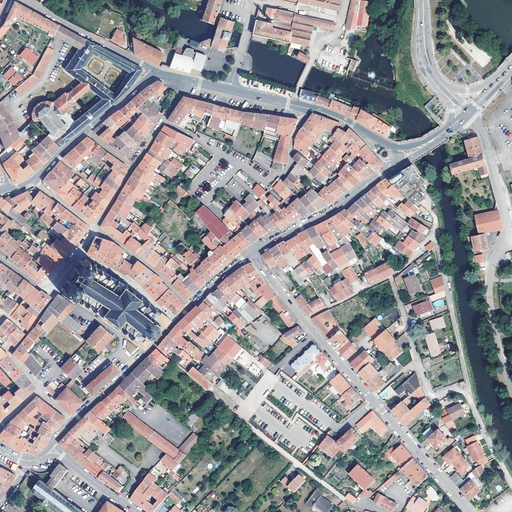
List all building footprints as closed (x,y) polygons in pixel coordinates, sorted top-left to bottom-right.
[(338,10),(340,3),(324,0),(322,0),(321,7),(329,8),(338,10)] [(350,12),(369,16),(371,3),(356,0),(355,0),(352,0),(351,5),(350,12)] [(54,35),(59,25),(50,21),(37,14),(24,7),(15,2),(5,23),(6,24),(16,15),(21,18),(54,35)] [(220,6),(218,5),(208,2),(206,8),(216,11),(218,12),(219,9),(220,6)] [(265,16),(273,18),(275,9),(270,8),(267,7),(267,8),(265,16)] [(204,13),(214,17),(215,15),(216,11),(206,8),(205,10),(204,13)] [(293,23),(293,21),(295,14),(295,12),(275,8),(275,9),(273,18),(293,23)] [(367,26),(369,16),(350,12),(348,19),(346,29),(356,32),(357,24),(367,26)] [(201,20),(212,23),(213,21),(214,17),(204,13),(201,20)] [(293,21),(300,22),(302,15),(295,14),(293,21)] [(0,28),(0,37),(9,27),(16,20),(18,19),(20,19),(21,18),(16,15),(6,24),(5,23),(0,28)] [(225,48),(234,22),(220,17),(218,23),(217,24),(212,41),(208,39),(199,42),(199,43),(224,52),(225,48)] [(289,42),(289,41),(293,23),(273,18),(272,23),(269,37),(289,42)] [(252,33),(269,37),(272,23),(262,21),(259,20),(255,19),(252,33)] [(293,23),(289,41),(293,42),(308,46),(312,29),(316,30),(317,26),(313,25),(309,24),(305,23),(300,22),(293,21),(293,23)] [(76,120),(68,111),(61,118),(67,124),(67,128),(73,135),(75,134),(75,135),(115,101),(127,90),(130,87),(142,69),(59,25),(54,35),(79,48),(66,69),(82,81),(69,92),(76,99),(91,87),(105,96),(76,120)] [(122,45),(125,39),(122,37),(124,34),(117,30),(112,40),(122,45)] [(158,66),(162,52),(139,41),(141,36),(136,33),(134,38),(132,38),(135,54),(151,62),(158,66)] [(191,67),(196,52),(193,51),(193,49),(188,48),(187,48),(185,49),(183,50),(180,48),(185,39),(179,36),(172,52),(167,66),(189,73),(191,67)] [(36,69),(43,72),(54,50),(47,47),(44,54),(36,69)] [(26,48),(20,55),(31,64),(37,57),(26,48)] [(196,52),(191,67),(201,70),(206,55),(196,52)] [(299,53),(297,56),(307,62),(308,59),(308,57),(301,53),(299,53)] [(353,60),(349,69),(354,71),(358,61),(353,60)] [(11,79),(10,80),(16,85),(22,77),(17,72),(18,72),(12,66),(5,74),(11,79)] [(40,79),(43,72),(36,69),(33,74),(16,89),(21,94),(40,79)] [(150,85),(155,90),(162,85),(164,83),(160,81),(157,80),(150,85)] [(146,99),(155,90),(150,85),(145,89),(139,93),(146,99)] [(166,87),(162,85),(155,92),(158,95),(163,90),(166,87)] [(302,99),(316,103),(319,95),(320,94),(303,90),(301,97),(301,99),(302,99)] [(59,120),(61,118),(60,116),(67,110),(76,103),(76,99),(69,92),(68,92),(65,92),(58,98),(53,102),(49,100),(46,101),(43,104),(41,102),(39,103),(36,105),(34,108),(36,110),(33,112),(33,113),(32,114),(32,118),(33,119),(34,120),(39,121),(40,121),(48,130),(47,131),(48,130),(52,134),(48,137),(59,147),(64,143),(64,144),(65,143),(65,142),(70,138),(70,139),(71,138),(70,137),(71,137),(65,129),(65,127),(59,120)] [(131,101),(137,107),(146,99),(139,93),(135,97),(131,101)] [(319,103),(330,108),(333,101),(319,95),(316,103),(319,103)] [(188,111),(192,113),(198,101),(193,99),(185,97),(173,115),(169,121),(183,127),(187,120),(190,121),(191,118),(186,116),(188,111)] [(350,116),(353,109),(338,102),(339,99),(335,97),(334,101),(333,100),(333,101),(330,108),(335,110),(345,114),(346,114),(350,116)] [(428,110),(436,102),(433,98),(425,106),(428,110)] [(162,114),(146,99),(137,107),(138,109),(143,113),(154,124),(162,114)] [(338,102),(353,109),(355,106),(339,99),(338,102)] [(0,134),(5,149),(11,145),(19,137),(23,133),(22,133),(18,132),(13,120),(1,101),(0,102),(0,134)] [(138,109),(137,107),(131,101),(128,103),(125,106),(133,114),(134,112),(136,111),(138,109)] [(193,114),(200,116),(197,114),(198,112),(199,112),(204,102),(202,102),(198,101),(192,113),(193,114)] [(203,121),(209,123),(216,105),(204,102),(199,112),(198,112),(197,114),(200,116),(202,117),(204,113),(206,114),(203,121)] [(238,130),(241,123),(245,113),(231,109),(216,105),(209,123),(208,126),(216,130),(220,120),(222,117),(223,118),(224,116),(228,118),(226,122),(225,124),(236,129),(238,130)] [(129,117),(133,114),(125,106),(122,108),(119,110),(127,119),(129,121),(130,122),(132,120),(129,117)] [(353,118),(358,121),(362,111),(356,108),(352,117),(353,118)] [(364,124),(370,127),(375,119),(375,118),(372,117),(364,112),(365,110),(365,109),(364,109),(362,111),(358,121),(364,124)] [(121,124),(127,119),(119,110),(115,113),(109,117),(119,126),(121,124)] [(152,126),(154,124),(143,113),(141,116),(138,119),(149,130),(152,126)] [(265,133),(267,129),(272,116),(259,114),(245,113),(241,123),(265,133)] [(309,121),(304,127),(318,138),(325,129),(333,134),(340,124),(335,122),(314,114),(309,121)] [(274,131),(274,132),(277,133),(281,117),(277,116),(272,116),(267,129),(270,130),(270,129),(269,128),(270,126),(275,128),(274,131)] [(121,127),(119,126),(109,117),(103,122),(113,132),(117,128),(122,132),(118,136),(133,150),(136,146),(138,143),(126,132),(121,127)] [(274,162),(284,164),(288,165),(289,150),(291,137),(299,120),(291,119),(281,117),(277,133),(274,132),(270,130),(267,129),(265,133),(265,134),(277,139),(279,134),(283,135),(281,141),(274,162)] [(389,124),(377,117),(376,120),(375,119),(370,127),(372,128),(387,136),(388,133),(390,131),(392,128),(388,126),(389,124)] [(67,124),(61,118),(59,120),(65,127),(65,129),(71,137),(73,135),(67,128),(67,124)] [(147,132),(149,130),(138,119),(135,123),(133,122),(131,123),(133,125),(144,136),(147,132)] [(30,134),(32,136),(33,135),(32,133),(38,128),(32,122),(25,129),(30,134)] [(109,138),(113,132),(103,122),(92,131),(110,145),(126,158),(130,153),(133,150),(118,136),(117,136),(113,141),(109,138)] [(142,139),(144,136),(133,125),(126,132),(138,143),(142,139)] [(164,129),(162,132),(187,148),(189,149),(191,145),(193,140),(192,138),(166,126),(164,129)] [(320,139),(318,138),(304,127),(303,129),(300,131),(315,143),(317,140),(319,141),(320,139)] [(23,133),(27,138),(30,134),(25,129),(22,132),(22,133),(23,133)] [(337,146),(340,141),(346,133),(339,129),(333,138),(336,140),(336,141),(334,143),(337,146)] [(342,143),(349,149),(353,144),(355,145),(361,139),(357,136),(349,129),(346,133),(340,141),(342,143)] [(314,144),(315,143),(300,131),(299,133),(298,135),(310,145),(312,142),(314,144)] [(185,151),(187,148),(162,132),(159,136),(157,141),(169,149),(172,143),(175,144),(175,147),(186,153),(187,152),(185,151)] [(19,137),(24,143),(24,142),(24,141),(27,138),(23,133),(19,137)] [(306,150),(310,145),(298,135),(296,138),(295,141),(306,150)] [(55,151),(59,147),(48,137),(47,136),(39,144),(51,155),(55,151)] [(16,151),(24,143),(19,137),(11,145),(16,151)] [(81,142),(89,150),(95,143),(92,140),(87,137),(81,142)] [(338,148),(337,146),(334,143),(336,141),(331,137),(326,144),(326,145),(330,148),(335,152),(338,148)] [(471,159),(484,155),(481,146),(479,138),(476,139),(469,141),(467,141),(466,142),(471,159)] [(358,151),(359,153),(366,145),(365,144),(361,139),(355,145),(353,144),(349,149),(353,153),(355,154),(358,151)] [(172,151),(169,149),(157,141),(154,145),(151,150),(167,159),(172,151)] [(311,153),(306,150),(295,141),(295,144),(294,146),(303,153),(306,155),(307,155),(309,156),(311,153)] [(93,154),(89,150),(81,142),(78,145),(74,148),(82,157),(83,158),(86,155),(87,156),(89,158),(90,157),(93,154)] [(89,150),(93,154),(99,146),(97,145),(95,143),(89,150)] [(345,153),(349,149),(342,143),(338,148),(345,154),(345,153)] [(49,157),(51,155),(39,144),(35,147),(47,159),(49,157)] [(361,159),(376,171),(377,170),(384,165),(371,151),(367,145),(366,145),(359,153),(362,156),(362,157),(362,158),(361,159)] [(101,160),(103,156),(107,152),(103,150),(99,146),(93,154),(90,157),(95,161),(99,165),(101,166),(104,168),(104,169),(108,165),(105,163),(101,160)] [(45,161),(47,159),(35,147),(31,151),(33,153),(43,163),(45,161)] [(84,159),(83,158),(82,157),(74,148),(69,153),(63,158),(73,167),(79,162),(85,167),(89,163),(87,161),(84,159)] [(343,158),(341,157),(335,152),(330,148),(328,151),(327,152),(338,161),(339,162),(343,158)] [(343,155),(345,154),(338,148),(335,152),(341,157),(343,155)] [(171,162),(167,159),(151,150),(149,152),(149,153),(162,161),(165,163),(169,166),(164,172),(173,178),(180,170),(171,162)] [(3,163),(4,167),(14,183),(23,177),(33,171),(26,163),(18,153),(17,152),(3,163)] [(113,163),(125,172),(126,169),(127,167),(107,152),(103,156),(108,159),(113,163)] [(334,166),(338,161),(327,152),(323,156),(325,157),(334,166)] [(26,163),(33,171),(37,169),(40,167),(43,163),(33,153),(28,157),(30,159),(26,163)] [(158,168),(162,161),(149,153),(147,156),(144,159),(157,168),(158,168)] [(312,168),(313,165),(299,153),(296,156),(294,159),(298,163),(304,168),(307,164),(312,168)] [(336,168),(334,166),(325,157),(323,156),(322,157),(318,154),(317,155),(316,154),(314,156),(318,159),(330,172),(331,171),(331,172),(336,168)] [(367,177),(376,171),(361,159),(357,156),(355,154),(350,157),(348,155),(346,158),(344,160),(345,161),(348,163),(349,164),(352,160),(353,161),(353,163),(355,165),(353,167),(366,178),(367,177)] [(319,164),(316,168),(326,176),(328,174),(330,172),(318,159),(314,156),(313,155),(311,156),(317,161),(316,161),(319,164)] [(479,168),(487,166),(484,155),(471,159),(452,164),(454,174),(475,169),(479,168)] [(161,180),(163,182),(166,179),(154,172),(156,169),(157,168),(144,159),(142,163),(139,167),(158,179),(161,180)] [(171,162),(180,170),(183,166),(173,159),(171,162)] [(66,182),(68,180),(74,173),(59,161),(57,164),(55,166),(63,174),(60,178),(65,183),(66,182)] [(274,162),(271,169),(280,171),(281,170),(283,170),(284,164),(274,162)] [(124,174),(125,172),(113,163),(111,167),(113,169),(123,176),(124,174)] [(160,170),(164,172),(169,166),(165,163),(160,170)] [(309,171),(304,168),(298,163),(295,168),(291,172),(304,182),(308,178),(317,186),(318,184),(320,186),(323,184),(321,181),(309,171)] [(363,181),(366,178),(353,167),(351,166),(349,164),(348,163),(346,166),(345,167),(361,181),(363,181)] [(323,179),(326,176),(316,168),(313,165),(312,168),(309,171),(321,181),(323,179)] [(410,201),(413,204),(423,197),(417,189),(426,183),(413,165),(404,171),(389,180),(393,185),(395,184),(406,197),(407,198),(410,201)] [(52,171),(60,178),(63,174),(55,166),(53,169),(52,171)] [(93,176),(96,178),(104,168),(101,166),(93,176)] [(481,176),(489,174),(488,170),(487,166),(479,168),(481,176)] [(157,181),(158,179),(139,167),(136,172),(133,176),(150,186),(154,179),(157,181)] [(357,185),(361,181),(345,167),(341,172),(355,186),(357,185)] [(107,177),(119,185),(120,182),(122,178),(123,176),(113,169),(111,172),(107,177)] [(56,193),(64,185),(65,183),(60,178),(52,171),(48,175),(43,181),(56,193)] [(88,179),(89,177),(82,171),(80,173),(88,179)] [(239,172),(237,174),(243,180),(245,178),(239,172)] [(305,183),(304,182),(291,172),(289,176),(288,178),(296,185),(299,189),(304,184),(305,183)] [(334,174),(350,190),(354,186),(355,186),(341,172),(339,174),(341,177),(340,178),(335,173),(334,174)] [(347,191),(350,190),(334,174),(331,177),(328,174),(326,176),(331,180),(344,193),(347,191)] [(75,185),(77,183),(81,178),(77,175),(71,182),(75,185)] [(88,179),(92,183),(96,178),(93,176),(91,175),(89,177),(88,179)] [(148,189),(150,186),(133,176),(131,179),(128,184),(146,192),(147,190),(148,191),(149,190),(148,189)] [(117,188),(119,185),(107,177),(104,182),(116,190),(117,188)] [(77,183),(82,187),(85,182),(81,178),(77,183)] [(286,200),(288,197),(293,192),(291,190),(288,187),(284,182),(280,178),(278,179),(275,182),(272,186),(286,200)] [(291,190),(296,185),(288,178),(286,181),(284,182),(288,187),(291,190)] [(404,198),(406,197),(395,184),(393,185),(389,180),(387,178),(384,180),(382,181),(388,188),(395,196),(397,197),(400,194),(404,198)] [(327,188),(330,186),(323,179),(321,181),(323,184),(326,187),(327,188)] [(330,186),(327,188),(337,199),(338,198),(344,193),(331,180),(329,182),(332,185),(330,186)] [(393,197),(395,196),(388,188),(382,181),(379,184),(377,185),(389,198),(394,203),(396,201),(393,199),(392,199),(390,196),(391,195),(393,197)] [(70,204),(72,206),(82,194),(84,195),(91,186),(85,182),(82,187),(81,187),(83,188),(80,192),(78,191),(68,203),(70,204)] [(114,194),(116,190),(104,182),(100,188),(103,189),(100,193),(99,194),(108,202),(114,194)] [(143,196),(146,192),(128,184),(126,187),(123,192),(138,198),(147,202),(152,204),(153,202),(148,200),(148,199),(143,196)] [(267,198),(266,196),(264,194),(266,192),(263,189),(258,184),(253,190),(263,201),(267,198)] [(60,196),(64,199),(70,191),(64,185),(56,193),(60,196)] [(177,203),(182,198),(187,192),(184,189),(179,185),(175,190),(180,195),(177,199),(173,196),(172,197),(177,203)] [(387,199),(389,198),(377,185),(373,189),(371,190),(385,203),(391,209),(395,212),(397,210),(392,207),(390,203),(390,202),(387,199)] [(326,206),(330,204),(319,195),(315,192),(309,186),(308,187),(303,192),(307,196),(319,210),(322,208),(326,206)] [(66,201),(68,203),(78,191),(74,187),(70,191),(64,199),(66,201)] [(331,203),(337,199),(327,188),(326,187),(319,195),(330,204),(331,203)] [(380,207),(385,203),(371,190),(370,191),(367,194),(380,207)] [(27,191),(22,193),(29,203),(31,201),(43,211),(41,214),(35,208),(34,210),(31,208),(31,209),(39,219),(41,217),(45,212),(48,215),(51,212),(57,203),(48,197),(40,191),(35,196),(33,199),(30,195),(27,191)] [(136,201),(138,198),(123,192),(121,194),(119,199),(133,206),(136,201)] [(315,212),(319,210),(307,196),(303,192),(301,193),(304,197),(300,200),(310,211),(312,214),(315,212)] [(15,207),(20,212),(29,203),(22,193),(18,195),(11,198),(19,204),(15,207)] [(94,200),(104,208),(106,205),(108,202),(99,194),(96,193),(92,198),(94,200)] [(75,208),(78,210),(83,204),(88,199),(84,195),(82,194),(72,206),(75,208)] [(269,199),(272,203),(291,223),(295,221),(297,220),(288,210),(285,207),(282,210),(278,205),(281,202),(272,194),(268,198),(269,199)] [(386,213),(380,207),(367,194),(365,195),(362,198),(369,206),(375,212),(377,210),(376,209),(377,208),(384,214),(381,217),(392,224),(409,236),(420,244),(424,240),(417,235),(403,226),(394,219),(386,213)] [(247,202),(243,206),(253,216),(256,214),(253,210),(259,205),(250,195),(245,199),(247,202)] [(24,216),(20,212),(15,207),(19,204),(11,198),(9,196),(3,199),(1,197),(0,197),(0,206),(6,212),(23,224),(24,224),(26,221),(28,219),(27,218),(24,216)] [(289,198),(288,197),(286,200),(292,206),(303,216),(309,212),(310,211),(300,200),(299,198),(294,203),(289,198)] [(373,215),(375,212),(369,206),(362,198),(361,199),(356,203),(372,216),(375,219),(376,219),(377,217),(373,215)] [(131,210),(133,206),(119,199),(117,202),(116,204),(129,213),(131,210)] [(102,210),(104,208),(94,200),(89,206),(94,210),(99,214),(102,210)] [(269,233),(253,216),(243,206),(238,200),(230,209),(242,219),(244,220),(249,215),(256,223),(251,228),(262,238),(263,237),(269,233)] [(417,208),(413,204),(410,201),(405,205),(414,212),(418,208),(417,208)] [(58,218),(59,217),(65,209),(61,205),(58,203),(57,203),(51,212),(58,218)] [(287,225),(291,223),(272,203),(270,204),(275,210),(273,211),(275,213),(274,214),(285,226),(287,225)] [(369,220),(372,216),(356,203),(353,206),(351,207),(369,220)] [(411,217),(414,212),(405,205),(403,203),(399,207),(406,213),(411,217)] [(83,214),(88,218),(94,210),(89,206),(87,204),(85,206),(83,204),(78,210),(83,214)] [(130,214),(129,213),(116,204),(113,208),(112,210),(118,214),(122,217),(126,220),(130,214)] [(218,237),(220,240),(231,230),(222,221),(206,207),(204,205),(203,206),(196,212),(199,216),(212,232),(218,237)] [(424,214),(427,211),(421,205),(418,208),(424,214)] [(238,224),(242,219),(230,209),(227,206),(222,212),(227,216),(236,224),(244,231),(253,245),(261,239),(262,238),(251,228),(250,226),(247,228),(245,230),(238,224)] [(298,219),(303,216),(292,206),(291,207),(288,210),(297,220),(298,219)] [(368,221),(369,220),(351,207),(351,208),(347,210),(355,217),(359,219),(365,225),(368,221)] [(73,224),(74,225),(79,219),(73,215),(67,210),(65,209),(59,217),(64,221),(66,218),(73,224)] [(146,223),(146,224),(151,218),(136,209),(135,211),(138,213),(137,215),(138,216),(137,218),(146,223)] [(151,219),(153,221),(161,211),(159,210),(158,209),(151,219)] [(406,222),(402,218),(395,212),(391,209),(389,212),(388,211),(386,213),(394,219),(403,226),(406,222)] [(99,214),(94,210),(88,218),(90,220),(93,222),(99,214)] [(107,218),(105,221),(116,228),(118,224),(113,221),(116,217),(118,214),(112,210),(107,218)] [(353,219),(355,217),(347,210),(346,210),(343,212),(341,213),(356,226),(361,230),(365,225),(359,219),(356,222),(353,219)] [(481,234),(503,229),(501,221),(500,213),(495,212),(477,215),(481,234)] [(354,228),(356,226),(341,213),(340,213),(336,216),(350,229),(352,226),(354,228)] [(2,220),(6,223),(9,218),(4,214),(1,219),(2,220)] [(278,227),(279,227),(271,218),(268,215),(267,216),(264,218),(263,216),(260,219),(256,214),(253,216),(269,233),(278,227)] [(283,227),(285,226),(274,214),(271,218),(279,227),(281,229),(283,227)] [(44,220),(52,226),(56,221),(48,215),(44,220)] [(234,226),(236,224),(227,216),(224,220),(231,228),(232,227),(234,226)] [(352,231),(350,229),(336,216),(335,217),(331,219),(342,232),(345,237),(349,242),(354,249),(355,249),(355,248),(351,241),(348,235),(352,231)] [(389,229),(390,228),(392,224),(381,217),(381,216),(378,221),(388,228),(389,229)] [(129,227),(132,224),(126,220),(122,217),(120,220),(121,221),(129,227)] [(12,220),(9,218),(6,223),(1,229),(2,230),(5,232),(7,229),(11,225),(17,230),(18,231),(21,228),(22,226),(13,219),(12,220)] [(155,226),(156,224),(153,221),(151,219),(151,218),(146,224),(153,228),(155,226)] [(409,223),(420,230),(428,236),(430,232),(431,230),(412,218),(409,223)] [(74,225),(84,233),(86,230),(89,227),(79,219),(74,225)] [(343,239),(345,237),(342,232),(331,219),(327,221),(326,221),(335,235),(339,232),(343,239)] [(386,231),(388,228),(378,221),(376,219),(375,219),(372,223),(382,230),(383,229),(386,231)] [(33,228),(26,221),(24,224),(27,226),(31,230),(33,228)] [(61,234),(62,233),(66,228),(62,224),(61,225),(56,221),(52,226),(61,234)] [(127,230),(118,224),(116,228),(105,221),(103,225),(102,226),(102,228),(119,239),(126,231),(127,230)] [(359,280),(352,266),(342,248),(339,241),(335,235),(326,221),(319,225),(315,227),(329,248),(339,266),(342,271),(348,282),(349,285),(359,280)] [(136,234),(141,229),(134,223),(133,225),(132,224),(129,227),(135,232),(135,233),(136,234)] [(141,229),(148,234),(153,228),(146,224),(146,223),(141,229)] [(64,235),(75,244),(80,238),(84,233),(74,225),(73,224),(71,226),(68,229),(66,228),(62,233),(64,235)] [(250,247),(253,245),(244,231),(236,224),(234,226),(238,230),(241,232),(238,234),(249,248),(250,247)] [(378,234),(380,231),(371,224),(369,227),(372,230),(374,231),(378,234)] [(406,239),(409,236),(392,224),(390,228),(406,239)] [(35,237),(37,235),(31,230),(27,226),(25,229),(35,237)] [(148,234),(151,238),(159,230),(155,226),(153,228),(148,234)] [(335,269),(339,266),(329,248),(315,227),(313,228),(310,229),(308,230),(319,247),(322,245),(326,252),(323,254),(325,258),(335,269)] [(396,238),(397,236),(389,229),(388,228),(386,231),(385,232),(395,239),(396,238)] [(0,247),(1,248),(12,235),(7,229),(5,232),(0,237),(0,247)] [(147,241),(151,238),(148,234),(141,229),(136,234),(138,235),(139,233),(147,241)] [(71,249),(75,244),(64,235),(61,239),(50,230),(48,232),(54,237),(53,238),(55,240),(53,242),(67,254),(71,249)] [(242,252),(249,248),(238,234),(235,237),(233,234),(234,233),(231,230),(220,240),(226,246),(236,257),(242,252)] [(323,254),(319,247),(308,230),(302,233),(299,234),(299,235),(311,250),(314,255),(323,267),(328,275),(335,269),(325,258),(323,254)] [(424,240),(428,236),(420,230),(417,235),(424,240)] [(46,236),(43,233),(40,231),(38,233),(37,235),(46,243),(48,240),(49,241),(50,240),(48,238),(46,236)] [(126,245),(133,238),(134,236),(126,231),(119,239),(122,242),(126,245)] [(369,239),(373,243),(376,247),(383,238),(379,235),(378,234),(374,231),(369,239)] [(389,238),(380,231),(378,234),(379,235),(383,238),(386,241),(387,241),(388,239),(389,238)] [(216,239),(218,237),(212,232),(211,234),(210,233),(209,233),(207,232),(206,233),(232,261),(233,260),(236,257),(226,246),(223,248),(216,239)] [(232,261),(206,233),(201,238),(212,249),(216,252),(214,254),(213,253),(211,252),(210,253),(210,254),(210,255),(210,257),(204,261),(194,250),(195,249),(193,245),(188,249),(182,242),(176,247),(180,253),(183,256),(191,266),(193,264),(197,260),(199,259),(202,263),(204,264),(215,276),(222,270),(226,266),(232,261)] [(32,244),(36,248),(39,244),(28,234),(25,238),(32,244)] [(362,245),(363,244),(366,242),(361,234),(358,236),(357,234),(355,235),(362,245)] [(6,252),(12,258),(19,246),(21,244),(25,238),(24,237),(22,235),(21,236),(23,238),(21,240),(19,238),(17,240),(12,235),(1,248),(6,252)] [(87,253),(95,257),(102,238),(95,235),(91,244),(87,253)] [(306,253),(311,250),(299,235),(298,236),(294,238),(306,253)] [(469,237),(470,241),(474,240),(476,251),(483,250),(483,251),(489,250),(486,235),(473,237),(473,236),(469,237)] [(417,246),(420,244),(409,236),(406,239),(405,241),(403,243),(413,250),(417,246)] [(349,242),(345,237),(343,239),(347,245),(342,248),(352,266),(360,261),(357,256),(354,249),(349,242)] [(28,249),(32,244),(25,238),(21,244),(28,250),(28,249)] [(98,259),(102,261),(112,242),(102,238),(95,257),(98,259)] [(132,250),(136,253),(143,246),(133,238),(126,245),(132,250)] [(155,242),(151,238),(147,241),(143,246),(136,253),(138,255),(141,257),(153,244),(154,243),(155,242)] [(307,255),(306,253),(294,238),(292,239),(290,240),(303,258),(307,255)] [(412,253),(413,250),(403,243),(396,238),(395,239),(394,240),(393,241),(392,243),(391,244),(406,256),(409,258),(412,253)] [(379,244),(388,249),(391,245),(382,239),(379,244)] [(299,261),(303,258),(290,240),(289,241),(286,242),(298,260),(299,261)] [(291,265),(298,260),(286,242),(285,241),(280,244),(278,245),(285,257),(291,265)] [(65,256),(67,254),(53,242),(50,246),(63,258),(65,256)] [(105,263),(108,265),(120,248),(112,242),(102,261),(105,263)] [(429,252),(432,249),(435,247),(436,246),(432,242),(426,247),(429,252)] [(33,253),(36,250),(37,248),(36,248),(32,244),(28,249),(33,253)] [(57,265),(63,258),(50,246),(47,244),(41,252),(57,265)] [(143,258),(145,260),(154,250),(157,248),(153,244),(141,257),(143,258)] [(295,270),(291,265),(285,257),(278,245),(277,246),(275,247),(271,250),(279,263),(284,270),(288,267),(301,285),(305,283),(301,278),(295,270)] [(17,263),(23,268),(31,258),(32,257),(26,252),(19,246),(12,258),(17,263)] [(110,266),(113,267),(120,256),(124,251),(120,248),(108,265),(110,266)] [(151,264),(155,267),(163,259),(154,250),(145,260),(151,264)] [(271,268),(279,263),(271,250),(264,254),(263,255),(271,268)] [(50,273),(57,265),(41,252),(40,253),(41,254),(37,260),(42,265),(50,273)] [(115,268),(117,270),(124,260),(128,255),(124,253),(122,257),(120,256),(113,267),(115,268)] [(173,253),(171,256),(173,259),(174,260),(180,265),(183,263),(173,253)] [(477,264),(485,262),(483,254),(475,256),(477,264)] [(319,270),(323,267),(314,255),(309,258),(310,259),(319,270)] [(161,272),(168,265),(174,260),(173,259),(171,256),(168,258),(167,259),(165,257),(163,259),(155,267),(157,268),(161,272)] [(153,332),(156,329),(157,326),(157,325),(156,323),(158,322),(160,323),(165,328),(172,320),(162,312),(158,316),(158,313),(159,312),(159,311),(157,311),(155,310),(157,308),(130,288),(131,287),(127,284),(126,285),(95,266),(96,264),(93,263),(93,264),(89,262),(90,261),(87,259),(85,257),(83,261),(79,259),(78,261),(80,262),(77,268),(75,266),(73,269),(75,270),(72,276),(69,280),(67,279),(66,281),(68,282),(65,288),(62,287),(61,289),(64,291),(62,294),(73,300),(101,316),(100,318),(104,320),(105,319),(128,337),(131,340),(133,338),(135,340),(134,341),(135,342),(136,340),(138,340),(136,343),(144,349),(150,341),(148,339),(148,337),(153,336),(154,338),(156,337),(154,334),(153,332)] [(126,274),(127,273),(137,260),(133,257),(129,263),(124,260),(117,270),(121,272),(126,274)] [(37,264),(33,260),(31,258),(23,268),(40,283),(44,279),(50,273),(42,265),(37,270),(33,268),(37,264)] [(317,272),(319,270),(310,259),(306,262),(313,270),(315,269),(317,272)] [(131,276),(134,279),(146,266),(137,260),(127,273),(131,276)] [(173,270),(175,272),(181,266),(180,265),(174,260),(168,265),(173,270)] [(316,274),(313,270),(306,262),(302,265),(308,273),(311,276),(313,275),(316,274)] [(392,273),(395,272),(389,262),(377,268),(383,278),(392,273)] [(207,284),(208,282),(193,267),(191,269),(192,271),(193,272),(191,274),(189,271),(190,270),(183,263),(180,265),(181,266),(191,277),(201,288),(207,284)] [(263,285),(267,283),(252,263),(251,264),(244,267),(251,279),(256,276),(263,285)] [(212,279),(215,276),(204,264),(198,269),(193,264),(191,266),(193,267),(208,282),(212,279)] [(163,274),(166,276),(173,270),(168,265),(161,272),(163,274)] [(304,277),(308,273),(302,265),(295,270),(301,278),(304,277)] [(138,281),(142,285),(154,273),(146,266),(134,279),(138,281)] [(9,296),(13,291),(23,279),(15,273),(8,269),(6,267),(0,273),(0,288),(1,289),(4,286),(9,290),(7,294),(9,296)] [(259,288),(251,279),(244,267),(232,276),(230,277),(240,288),(240,289),(245,285),(247,288),(251,286),(257,293),(259,295),(262,293),(259,288)] [(402,272),(404,275),(408,273),(408,272),(412,269),(410,267),(402,272)] [(375,282),(383,278),(377,268),(366,274),(371,284),(375,282)] [(177,275),(175,272),(173,270),(166,276),(168,278),(171,281),(177,275)] [(143,286),(145,288),(158,277),(154,273),(142,285),(143,286)] [(196,293),(201,288),(191,277),(187,280),(183,275),(179,277),(177,275),(171,281),(174,284),(181,279),(195,294),(196,293)] [(415,275),(405,279),(412,294),(421,290),(415,275)] [(147,290),(148,292),(161,281),(162,280),(158,277),(145,288),(147,290)] [(236,291),(240,288),(230,277),(229,278),(226,281),(236,291)] [(430,283),(435,294),(436,294),(446,290),(443,278),(430,283)] [(18,295),(19,293),(28,282),(26,281),(23,279),(13,291),(18,295)] [(190,299),(195,294),(181,279),(174,284),(188,300),(190,299)] [(179,312),(180,310),(167,299),(173,293),(168,288),(163,283),(161,281),(148,292),(155,300),(161,305),(163,303),(169,309),(175,313),(177,313),(179,312)] [(244,299),(236,291),(226,281),(223,283),(220,286),(219,287),(220,287),(229,295),(232,292),(235,296),(232,299),(233,300),(238,304),(240,307),(237,309),(250,322),(260,314),(244,299)] [(346,297),(351,295),(344,284),(343,281),(335,286),(336,287),(343,299),(346,297)] [(17,302),(20,305),(34,287),(31,285),(28,282),(19,293),(22,296),(17,302)] [(352,294),(354,294),(349,285),(348,282),(344,284),(351,295),(352,294)] [(269,301),(276,295),(271,288),(267,283),(263,285),(259,288),(262,293),(264,295),(269,301)] [(26,301),(30,305),(40,291),(35,288),(34,287),(20,305),(11,315),(14,318),(16,320),(20,314),(24,308),(22,307),(26,301)] [(233,300),(232,299),(229,295),(220,287),(218,289),(214,294),(227,306),(233,300)] [(340,300),(343,299),(336,287),(330,290),(338,301),(340,300)] [(240,288),(236,291),(244,299),(246,296),(240,289),(240,288)] [(30,305),(31,306),(32,306),(34,305),(35,304),(37,305),(46,293),(42,290),(41,290),(40,291),(30,305)] [(436,294),(438,299),(447,295),(446,290),(436,294)] [(82,326),(78,322),(75,320),(78,318),(75,316),(73,318),(67,314),(73,307),(73,308),(75,306),(71,303),(72,301),(73,300),(62,294),(59,292),(47,309),(45,312),(41,319),(46,323),(40,332),(37,336),(40,339),(57,321),(59,319),(61,320),(59,322),(63,325),(64,323),(72,330),(73,331),(76,333),(82,326)] [(26,308),(36,317),(39,312),(51,297),(50,296),(46,293),(37,305),(35,304),(34,305),(32,306),(31,306),(26,308)] [(167,299),(180,310),(181,309),(184,305),(173,293),(167,299)] [(232,311),(227,306),(214,294),(213,293),(209,296),(208,297),(222,311),(225,308),(228,311),(230,311),(231,312),(232,311)] [(255,304),(261,309),(269,301),(264,295),(255,304)] [(282,313),(287,310),(282,303),(276,295),(269,301),(279,315),(282,313)] [(303,308),(308,304),(302,295),(296,299),(303,308)] [(264,312),(261,309),(255,304),(246,296),(244,299),(260,314),(264,312)] [(219,315),(222,311),(208,297),(206,299),(204,301),(205,302),(214,311),(219,315)] [(17,302),(15,301),(14,300),(12,299),(9,303),(5,300),(3,298),(0,302),(0,307),(5,310),(8,313),(17,302)] [(309,305),(315,313),(320,310),(326,307),(320,299),(309,305)] [(11,315),(20,305),(17,302),(8,313),(10,314),(11,315)] [(215,322),(217,320),(211,315),(214,311),(205,302),(204,303),(200,307),(208,315),(215,322)] [(416,306),(419,315),(421,314),(422,318),(431,315),(426,302),(416,306)] [(312,314),(315,313),(309,305),(308,304),(303,308),(310,316),(312,314)] [(185,318),(195,327),(197,328),(202,333),(211,340),(219,331),(205,318),(208,315),(200,307),(199,306),(197,308),(196,309),(196,308),(190,314),(185,318)] [(20,314),(31,324),(34,320),(36,317),(26,308),(25,309),(24,308),(20,314)] [(246,324),(250,322),(237,309),(234,313),(246,324)] [(287,310),(282,313),(285,318),(291,315),(287,310)] [(339,349),(349,340),(341,331),(328,310),(319,315),(326,326),(334,336),(331,340),(335,344),(339,349)] [(86,313),(78,322),(82,326),(83,326),(88,320),(90,317),(86,313)] [(240,328),(246,324),(234,313),(229,317),(240,328)] [(29,326),(31,324),(20,314),(16,320),(27,330),(29,326)] [(291,315),(285,318),(283,320),(289,328),(297,323),(291,315)] [(321,328),(331,340),(334,336),(326,326),(319,315),(312,318),(321,328)] [(220,316),(217,320),(215,322),(223,329),(224,330),(229,335),(233,339),(234,338),(232,335),(233,335),(230,332),(233,329),(224,320),(222,318),(220,316)] [(205,347),(211,340),(202,333),(199,336),(192,330),(195,327),(185,318),(184,319),(178,325),(186,331),(195,338),(201,344),(205,347)] [(433,329),(442,326),(441,323),(444,322),(443,318),(430,322),(433,329)] [(2,333),(6,328),(12,323),(7,319),(0,324),(0,336),(5,341),(8,339),(2,333)] [(35,328),(40,332),(46,323),(41,319),(38,322),(35,328)] [(63,325),(59,322),(59,323),(70,332),(72,330),(64,323),(63,325)] [(6,328),(18,340),(24,333),(20,330),(14,324),(12,323),(6,328)] [(355,335),(353,337),(357,342),(368,333),(368,332),(373,328),(370,323),(355,335)] [(100,325),(86,341),(87,342),(98,352),(113,336),(100,325)] [(200,360),(202,358),(197,354),(201,349),(191,340),(190,342),(183,336),(186,331),(178,325),(177,326),(170,335),(179,343),(185,347),(196,356),(200,360)] [(246,328),(249,330),(253,333),(256,330),(251,325),(246,328)] [(76,333),(80,336),(82,334),(83,335),(85,332),(84,332),(87,329),(83,326),(82,326),(76,333)] [(294,348),(298,344),(294,338),(304,332),(302,329),(299,326),(285,335),(284,335),(290,341),(289,342),(294,348)] [(41,340),(40,339),(37,336),(40,332),(35,328),(34,327),(30,333),(27,336),(34,341),(35,340),(39,343),(41,340)] [(16,342),(18,340),(6,328),(2,333),(8,339),(14,345),(16,342)] [(375,339),(381,334),(376,328),(370,333),(373,336),(375,339)] [(387,330),(386,331),(395,342),(395,341),(396,341),(387,330)] [(87,342),(86,341),(80,336),(76,333),(73,331),(72,332),(81,340),(80,340),(85,344),(87,342)] [(384,351),(395,342),(386,331),(381,335),(381,334),(375,339),(377,341),(376,342),(383,350),(378,354),(379,355),(380,354),(384,351)] [(432,356),(437,354),(436,353),(440,352),(437,343),(434,333),(426,336),(432,356)] [(193,358),(184,350),(182,351),(176,347),(179,343),(170,335),(169,336),(164,342),(177,352),(190,362),(193,358)] [(219,346),(233,359),(243,348),(233,339),(229,335),(219,346)] [(286,345),(289,342),(290,341),(284,335),(280,339),(286,345)] [(22,343),(28,347),(34,341),(27,336),(25,339),(22,343)] [(347,359),(357,350),(349,340),(339,349),(343,354),(347,359)] [(403,351),(395,341),(395,342),(384,351),(392,361),(393,360),(395,358),(396,358),(403,351)] [(172,359),(177,352),(164,342),(160,346),(159,347),(172,359)] [(19,346),(17,349),(23,354),(25,351),(28,347),(22,343),(19,346)] [(297,372),(308,364),(311,361),(322,352),(316,345),(314,343),(304,352),(305,353),(301,356),(300,356),(291,365),(297,372)] [(227,366),(233,359),(219,346),(213,354),(227,366)] [(185,347),(184,350),(193,358),(196,356),(185,347)] [(22,363),(30,354),(31,352),(30,351),(29,351),(28,352),(25,351),(23,354),(17,349),(14,352),(13,354),(18,359),(22,363)] [(169,368),(173,363),(158,349),(157,350),(153,354),(162,362),(165,359),(167,362),(165,364),(166,365),(169,368)] [(371,362),(379,355),(378,354),(374,350),(369,354),(364,359),(363,360),(368,365),(371,362)] [(361,355),(364,359),(369,354),(366,351),(361,355)] [(322,352),(311,361),(313,363),(316,360),(320,365),(319,366),(323,370),(326,367),(324,364),(329,360),(322,352)] [(14,380),(23,373),(16,365),(8,356),(6,354),(0,360),(0,364),(0,365),(5,371),(13,379),(14,380)] [(43,368),(30,354),(22,363),(27,369),(35,377),(36,376),(43,368)] [(77,362),(80,358),(75,354),(71,358),(77,362)] [(169,368),(166,365),(164,367),(163,367),(161,365),(163,363),(162,362),(153,354),(149,357),(148,358),(164,372),(169,368)] [(224,370),(227,366),(213,354),(209,357),(207,356),(204,359),(202,358),(200,360),(205,365),(216,374),(217,376),(219,377),(225,371),(224,370)] [(266,367),(271,362),(261,354),(259,357),(261,359),(259,361),(266,367)] [(355,368),(359,372),(368,365),(363,360),(364,359),(361,355),(351,363),(355,368)] [(425,367),(430,365),(439,362),(437,358),(431,360),(430,357),(423,360),(425,367)] [(60,367),(73,380),(82,370),(70,358),(66,362),(60,367)] [(133,373),(149,388),(151,386),(145,381),(152,374),(157,379),(164,372),(148,358),(143,364),(133,373)] [(247,369),(249,371),(257,360),(255,358),(247,369)] [(258,378),(266,367),(259,361),(257,360),(249,371),(258,378)] [(364,377),(368,382),(379,372),(371,362),(368,365),(359,372),(364,377)] [(85,388),(92,395),(93,394),(118,371),(115,367),(112,364),(85,388)] [(310,366),(308,364),(297,372),(295,374),(297,377),(310,366)] [(200,371),(210,380),(216,374),(205,365),(200,371)] [(212,382),(210,380),(200,371),(194,366),(189,372),(202,384),(209,389),(214,383),(212,382)] [(0,379),(5,386),(11,381),(0,368),(0,379)] [(386,371),(384,368),(379,372),(368,382),(372,387),(376,391),(386,383),(380,376),(386,371)] [(15,381),(18,385),(27,377),(24,375),(23,373),(14,380),(15,381)] [(120,386),(131,395),(139,388),(146,395),(143,399),(148,403),(153,397),(146,391),(149,388),(133,373),(132,374),(120,386)] [(331,381),(343,396),(353,387),(347,381),(341,374),(331,381)] [(408,392),(410,395),(414,392),(421,387),(417,374),(395,391),(399,396),(407,390),(408,391),(408,392)] [(18,385),(20,387),(23,390),(31,382),(29,380),(27,377),(18,385)] [(11,381),(5,386),(7,388),(15,381),(14,380),(13,379),(11,381)] [(241,396),(221,379),(216,384),(240,405),(245,400),(241,396)] [(73,380),(66,387),(69,389),(72,385),(77,391),(80,388),(73,380)] [(13,395),(19,402),(36,388),(31,382),(23,390),(20,387),(14,392),(16,394),(15,395),(14,394),(13,395)] [(76,409),(83,402),(81,400),(69,389),(66,387),(62,384),(59,387),(62,391),(58,396),(49,386),(46,389),(55,399),(68,413),(71,414),(76,409)] [(137,400),(131,395),(120,386),(118,388),(116,390),(124,398),(126,396),(134,403),(137,400)] [(349,402),(345,406),(348,409),(361,397),(358,393),(353,387),(343,396),(338,400),(340,402),(345,397),(347,400),(349,402)] [(421,402),(426,397),(422,391),(421,387),(414,392),(415,394),(421,402)] [(5,393),(1,397),(0,395),(0,418),(0,419),(19,402),(13,395),(12,394),(9,390),(5,393)] [(102,402),(112,411),(124,399),(124,398),(116,390),(108,396),(102,402)] [(36,405),(27,413),(23,420),(26,421),(27,420),(30,422),(35,425),(36,423),(37,421),(38,420),(32,415),(37,409),(43,401),(37,396),(34,398),(32,401),(36,405)] [(405,416),(411,411),(405,404),(410,400),(409,399),(408,397),(397,406),(392,410),(396,415),(401,421),(405,416)] [(428,400),(426,397),(421,402),(411,411),(405,416),(401,421),(404,424),(406,426),(431,404),(428,400)] [(143,407),(146,404),(140,398),(137,401),(143,407)] [(23,409),(27,413),(36,405),(32,401),(28,405),(23,409)] [(42,413),(60,423),(62,421),(65,417),(43,401),(37,409),(42,413)] [(94,409),(93,411),(102,418),(104,419),(106,417),(112,411),(102,402),(99,404),(94,409)] [(469,408),(466,403),(461,406),(460,404),(448,410),(450,415),(453,420),(465,414),(466,415),(471,413),(469,408)] [(25,423),(26,421),(23,420),(27,413),(23,409),(21,411),(17,415),(25,423)] [(190,427),(202,415),(197,410),(185,422),(190,427)] [(356,425),(363,432),(374,423),(378,428),(377,429),(381,433),(388,428),(384,423),(373,410),(356,425)] [(101,419),(102,418),(93,411),(86,416),(107,433),(108,432),(112,428),(101,419)] [(181,451),(179,449),(130,412),(130,413),(128,413),(124,418),(122,416),(121,418),(124,420),(167,454),(179,463),(186,455),(200,440),(201,439),(194,432),(181,447),(183,449),(181,451)] [(59,424),(60,423),(42,413),(41,415),(47,419),(46,422),(56,428),(59,424)] [(22,428),(25,423),(17,415),(13,418),(9,422),(22,429),(22,428)] [(114,438),(108,432),(107,433),(86,416),(73,429),(70,431),(78,437),(80,435),(89,443),(98,434),(109,444),(114,438)] [(445,424),(450,431),(455,428),(452,421),(449,416),(442,419),(444,421),(445,424)] [(56,429),(56,428),(46,422),(43,420),(42,423),(40,426),(53,433),(56,429)] [(17,436),(19,434),(18,433),(21,429),(22,429),(9,422),(6,426),(4,428),(17,436)] [(52,434),(53,433),(40,426),(36,423),(35,425),(33,428),(33,429),(39,432),(49,438),(52,434)] [(15,448),(21,451),(27,440),(27,439),(25,437),(21,435),(19,438),(17,436),(4,428),(0,433),(0,438),(6,442),(15,448)] [(360,437),(353,428),(349,431),(348,433),(337,442),(341,446),(345,450),(359,438),(360,437)] [(435,433),(431,428),(424,434),(437,449),(447,441),(449,444),(454,441),(450,437),(448,439),(439,429),(435,433)] [(77,448),(82,442),(78,437),(70,431),(69,433),(60,443),(65,448),(71,442),(77,448)] [(34,439),(45,445),(46,444),(49,438),(39,432),(37,436),(37,437),(34,436),(33,438),(34,439)] [(333,457),(341,446),(337,442),(335,441),(328,436),(319,447),(325,452),(326,451),(327,452),(328,453),(333,457)] [(468,446),(472,454),(481,449),(479,446),(474,436),(466,440),(469,446),(468,446)] [(45,446),(45,445),(34,439),(33,442),(32,444),(41,449),(43,447),(45,446)] [(21,451),(28,452),(32,444),(29,442),(27,440),(21,451)] [(240,446),(244,449),(249,443),(246,440),(240,446)] [(85,454),(83,452),(79,449),(77,448),(71,442),(65,448),(75,457),(86,467),(92,460),(94,462),(100,456),(90,448),(85,454)] [(32,444),(28,452),(30,452),(36,453),(38,451),(41,449),(32,444)] [(392,454),(403,467),(414,458),(404,447),(402,444),(396,450),(393,447),(387,452),(390,455),(392,454)] [(450,465),(452,463),(462,455),(459,452),(458,453),(455,448),(443,457),(446,460),(447,460),(448,461),(447,462),(450,465)] [(483,464),(487,462),(485,457),(483,453),(481,449),(472,454),(475,462),(478,460),(481,465),(483,464)] [(179,463),(167,454),(162,460),(166,463),(164,465),(167,467),(168,465),(174,469),(179,463)] [(462,455),(452,463),(455,467),(457,466),(459,468),(459,469),(462,473),(470,467),(465,461),(466,460),(462,455)] [(101,468),(106,462),(100,456),(94,462),(101,468)] [(420,465),(414,458),(403,467),(402,468),(417,486),(429,476),(420,465)] [(93,472),(100,477),(105,470),(109,472),(108,473),(117,479),(121,474),(117,471),(115,469),(113,472),(107,468),(110,465),(106,462),(101,468),(94,462),(92,460),(86,467),(93,472)] [(125,511),(109,501),(100,511),(85,511),(54,488),(68,470),(69,470),(59,463),(58,464),(60,465),(53,475),(54,476),(48,484),(42,479),(34,490),(45,498),(43,501),(49,505),(51,503),(63,511),(125,511)] [(365,491),(366,488),(375,479),(365,470),(357,464),(349,474),(359,483),(357,484),(365,491)] [(473,471),(475,474),(476,476),(485,471),(481,465),(476,468),(473,471)] [(0,499),(7,488),(1,484),(9,471),(5,469),(0,466),(0,499)] [(117,471),(121,474),(126,469),(121,466),(117,471)] [(134,501),(138,504),(155,482),(158,479),(156,478),(161,472),(156,467),(152,471),(148,476),(140,487),(135,493),(131,499),(134,501)] [(125,485),(117,479),(108,473),(109,472),(105,470),(100,477),(111,485),(120,491),(125,485)] [(323,480),(325,476),(316,470),(314,473),(323,480)] [(1,484),(7,488),(12,482),(15,475),(13,474),(9,471),(1,484)] [(460,489),(474,476),(475,474),(473,471),(464,481),(458,487),(460,489)] [(453,480),(459,475),(457,472),(450,478),(453,480)] [(390,479),(393,483),(399,477),(396,473),(390,479)] [(291,488),(295,492),(306,480),(300,474),(291,483),(286,477),(282,481),(289,489),(291,488)] [(453,480),(455,483),(461,478),(459,475),(453,480)] [(466,496),(470,500),(482,490),(477,485),(480,483),(474,476),(460,489),(466,496)] [(457,486),(464,481),(461,478),(455,483),(457,486)] [(387,487),(393,483),(390,479),(384,483),(387,487)] [(145,508),(149,511),(153,511),(155,510),(162,503),(169,495),(167,493),(155,482),(138,504),(145,508)] [(431,486),(425,491),(434,502),(440,498),(431,486)] [(361,494),(368,498),(373,493),(371,489),(369,491),(366,488),(365,491),(361,494)] [(172,491),(170,495),(179,504),(180,502),(181,503),(185,498),(175,489),(172,491)] [(319,505),(318,507),(324,511),(328,511),(333,505),(324,498),(324,499),(321,497),(324,493),(318,489),(308,503),(313,507),(315,505),(316,503),(319,505)] [(349,493),(346,497),(354,503),(357,499),(349,493)] [(384,507),(393,511),(398,504),(385,497),(379,493),(374,501),(384,507)] [(419,511),(420,511),(425,510),(427,508),(426,507),(429,502),(419,497),(418,498),(414,495),(406,507),(412,510),(413,509),(416,511),(418,511),(419,511)] [(455,505),(451,500),(444,506),(448,511),(455,505)] [(343,502),(338,505),(341,510),(346,506),(343,502)] [(165,505),(162,503),(155,510),(157,511),(158,511),(162,508),(163,508),(165,505)]
